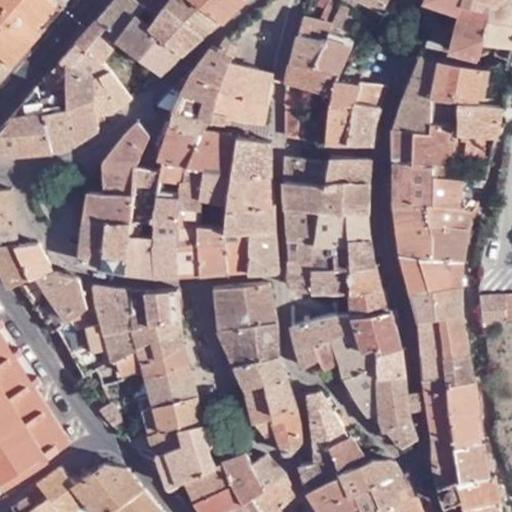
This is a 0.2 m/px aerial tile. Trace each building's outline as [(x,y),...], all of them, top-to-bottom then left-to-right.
[(0,0),(0,52),(1,54),(34,18),(30,13),(41,0),(0,0)] [(61,0),(41,0),(30,13),(34,18),(1,54),(12,64),(64,5),(61,1),(61,0)] [(121,35),(138,15),(118,0),(114,0),(100,16),(121,35)] [(118,0),(138,15),(147,4),(141,0),(118,0)] [(156,11),(165,1),(165,0),(141,0),(147,4),(156,11)] [(206,31),(222,16),(203,0),(165,0),(165,1),(206,31)] [(203,0),(222,16),(240,0),(203,0)] [(369,0),(384,9),(388,0),(369,0)] [(486,37),(494,0),(440,0),(463,8),(453,45),(482,54),(486,37)] [(511,0),(494,0),(486,37),(511,40),(511,0)] [(182,51),(206,31),(165,1),(156,11),(147,22),(182,51)] [(331,25),(307,14),(299,32),(291,62),(343,72),(354,43),(328,38),(329,33),(331,25)] [(160,69),(182,51),(147,22),(138,15),(121,35),(118,38),(142,56),(160,69)] [(103,59),(118,38),(121,35),(100,16),(80,39),(103,59)] [(356,38),(329,33),(328,38),(354,43),(356,38)] [(224,85),(230,59),(232,51),(238,39),(225,34),(220,46),(213,44),(194,65),(189,74),(224,85)] [(112,110),(130,95),(125,83),(122,77),(103,59),(80,39),(63,58),(65,70),(97,77),(97,111),(112,110)] [(437,93),(440,55),(424,52),(408,94),(437,93)] [(0,77),(12,64),(1,54),(0,55),(0,77)] [(482,65),(440,55),(437,93),(465,99),(478,100),(482,65)] [(139,87),(160,69),(142,56),(129,73),(139,87)] [(98,127),(97,111),(97,77),(65,70),(63,58),(46,78),(48,89),(67,81),(79,140),(98,127)] [(275,72),(230,59),(224,85),(245,93),(241,116),(267,120),(275,72)] [(343,72),(291,62),(288,82),(311,85),(337,89),(341,80),(343,72)] [(245,93),(224,85),(189,74),(187,78),(180,76),(159,103),(176,109),(207,119),(226,122),(228,114),(241,116),(245,93)] [(70,144),(79,140),(67,81),(48,89),(46,78),(41,84),(53,148),(70,144)] [(362,85),(344,81),(341,80),(337,89),(328,138),(350,141),(359,103),(383,104),(390,83),(363,80),(362,85)] [(306,115),(311,85),(288,82),(285,114),(306,115)] [(0,149),(20,151),(53,148),(41,84),(0,131),(0,149)] [(436,116),(437,93),(408,94),(398,123),(436,124),(436,116)] [(465,99),(437,93),(436,116),(461,119),(465,99)] [(478,100),(465,99),(461,119),(458,126),(496,133),(502,102),(478,100)] [(378,120),(383,104),(359,103),(350,141),(375,143),(378,120)] [(203,129),(207,119),(176,109),(172,120),(203,129)] [(108,157),(108,186),(134,194),(137,163),(134,162),(149,132),(138,120),(108,157)] [(188,163),(203,129),(172,120),(168,121),(159,158),(163,159),(188,163)] [(436,124),(398,123),(399,158),(434,163),(434,145),(436,124)] [(454,139),(458,126),(436,124),(434,145),(458,153),(459,139),(454,139)] [(228,134),(203,129),(188,163),(205,166),(204,183),(219,185),(222,168),(228,134)] [(247,139),(228,134),(222,168),(272,173),(272,141),(247,139)] [(458,181),(458,153),(434,145),(434,163),(434,179),(458,181)] [(331,177),(371,181),(374,157),(332,154),(332,160),(287,153),(286,177),(330,183),(331,177)] [(434,205),(434,179),(434,163),(399,158),(398,203),(434,205)] [(205,166),(188,163),(163,159),(160,173),(161,173),(160,177),(183,181),(204,183),(205,166)] [(131,220),(155,224),(159,188),(160,177),(161,173),(160,173),(137,163),(134,194),(131,220)] [(219,185),(204,183),(203,197),(223,198),(224,204),(274,202),(272,173),(222,168),(219,185)] [(371,212),(371,181),(331,177),(330,183),(286,177),(288,203),(324,207),(371,212)] [(460,208),(462,182),(458,181),(434,179),(434,205),(443,206),(460,208)] [(203,197),(204,183),(183,181),(180,193),(178,205),(199,207),(203,197)] [(111,221),(131,225),(131,220),(134,194),(108,186),(91,189),(87,216),(111,221)] [(158,272),(180,271),(176,221),(178,205),(180,193),(159,188),(155,224),(156,237),(158,272)] [(0,246),(20,244),(13,189),(0,190),(0,246)] [(275,230),(274,202),(224,204),(224,224),(225,229),(249,229),(275,230)] [(321,237),(324,207),(288,203),(292,256),(318,263),(321,237)] [(439,253),(442,229),(443,206),(434,205),(398,203),(403,245),(439,253)] [(180,271),(198,270),(199,224),(199,207),(178,205),(176,221),(180,271)] [(477,210),(472,210),(460,208),(443,206),(442,229),(467,232),(477,210)] [(372,235),(371,212),(324,207),(321,237),(372,235)] [(83,258),(104,263),(111,221),(87,216),(86,228),(83,258)] [(104,263),(128,268),(131,234),(131,225),(111,221),(104,263)] [(225,229),(224,224),(199,224),(198,270),(224,267),(225,229)] [(224,267),(247,270),(249,229),(225,229),(224,267)] [(276,269),(275,230),(249,229),(247,270),(276,269)] [(463,259),(467,232),(442,229),(439,253),(463,259)] [(128,268),(158,272),(156,237),(131,234),(128,268)] [(374,260),(372,235),(321,237),(318,263),(314,286),(354,289),(354,263),(374,260)] [(39,241),(20,244),(32,277),(40,274),(55,267),(39,241)] [(32,277),(20,244),(0,246),(0,258),(10,285),(32,277)] [(460,282),(463,259),(439,253),(403,245),(413,286),(460,282)] [(314,286),(318,263),(292,256),(292,284),(314,286)] [(377,259),(374,260),(354,263),(354,289),(383,285),(377,259)] [(82,275),(55,267),(40,274),(70,315),(88,298),(83,280),(82,275)] [(96,281),(83,280),(88,298),(91,306),(102,303),(96,281)] [(223,327),(277,320),(272,280),(218,282),(221,327),(223,327)] [(132,286),(96,281),(102,303),(105,313),(111,339),(115,352),(118,351),(138,337),(136,320),(132,286)] [(462,310),(460,282),(413,286),(421,315),(462,310)] [(383,285),(354,289),(353,310),(355,310),(369,309),(389,306),(383,285)] [(151,287),(132,286),(136,320),(153,318),(151,287)] [(181,286),(151,287),(153,318),(181,315),(181,286)] [(503,316),(511,315),(511,288),(500,290),(503,316)] [(492,318),(503,316),(500,290),(489,291),(492,318)] [(476,303),(480,320),(492,318),(489,291),(476,292),(476,303)] [(393,306),(389,306),(369,309),(383,352),(403,344),(393,306)] [(383,352),(369,309),(355,310),(359,322),(371,357),(383,352)] [(355,310),(353,310),(344,311),(336,312),(296,323),(298,341),(308,362),(323,353),(318,338),(359,322),(355,310)] [(475,378),(462,310),(421,315),(426,374),(448,376),(475,378)] [(111,339),(105,313),(89,317),(96,344),(111,339)] [(153,318),(136,320),(138,337),(153,327),(161,348),(185,339),(181,315),(153,318)] [(511,315),(503,316),(492,318),(480,320),(494,385),(489,387),(491,411),(506,471),(511,499),(511,315)] [(281,351),(277,320),(223,327),(237,359),(281,351)] [(374,364),(371,357),(359,322),(318,338),(323,353),(326,362),(342,356),(347,373),(374,364)] [(153,327),(138,337),(148,372),(191,363),(185,339),(161,348),(153,327)] [(0,486),(72,439),(0,330),(0,486)] [(148,372),(138,337),(118,351),(123,372),(117,373),(119,380),(148,372)] [(411,402),(403,344),(383,352),(371,357),(374,364),(389,402),(381,407),(383,423),(384,428),(392,427),(405,443),(419,433),(413,416),(411,402)] [(287,374),(281,351),(237,359),(249,386),(287,374)] [(199,390),(191,363),(148,372),(154,394),(157,405),(199,390)] [(370,412),(381,407),(389,402),(374,364),(347,373),(346,375),(370,412)] [(297,402),(287,374),(249,386),(257,419),(266,432),(281,427),(274,409),(297,402)] [(448,376),(426,374),(430,407),(437,434),(457,436),(448,376)] [(481,438),(475,378),(448,376),(457,436),(481,438)] [(315,444),(350,433),(336,406),(323,388),(309,391),(315,444)] [(205,418),(199,390),(157,405),(148,408),(154,430),(205,418)] [(157,405),(154,394),(141,399),(148,408),(157,405)] [(300,414),(297,402),(274,409),(281,427),(281,437),(286,450),(291,450),(302,438),(300,414)] [(207,429),(205,418),(154,430),(154,432),(160,452),(207,429)] [(211,448),(207,429),(160,452),(170,484),(184,476),(217,459),(211,448)] [(354,433),(350,433),(315,444),(319,458),(303,461),(310,486),(345,469),(367,458),(354,433)] [(463,475),(457,436),(437,434),(436,435),(438,454),(435,453),(438,481),(463,475)] [(488,471),(481,438),(457,436),(463,475),(488,471)] [(268,450),(255,459),(269,479),(287,469),(268,450)] [(251,452),(226,457),(238,474),(251,491),(259,486),(269,479),(255,459),(251,452)] [(376,456),(367,458),(345,469),(355,486),(404,469),(397,458),(392,455),(376,456)] [(226,457),(217,459),(184,476),(198,496),(238,474),(226,457)] [(104,511),(113,506),(143,485),(128,467),(108,459),(74,480),(63,464),(37,481),(51,498),(61,511),(70,511),(86,499),(97,511),(104,511)] [(409,467),(404,469),(355,486),(369,511),(392,511),(418,489),(409,467)] [(287,469),(269,479),(259,486),(278,508),(297,491),(287,469)] [(345,469),(310,486),(326,511),(369,511),(355,486),(345,469)] [(494,470),(488,471),(463,475),(466,495),(468,511),(486,511),(485,500),(499,498),(494,470)] [(238,474),(198,496),(209,511),(216,511),(251,491),(238,474)] [(466,495),(463,475),(438,481),(447,502),(466,495)] [(118,511),(158,511),(162,509),(143,485),(113,506),(118,511)] [(259,486),(251,491),(216,511),(273,511),(278,508),(259,486)] [(427,511),(418,489),(392,511),(427,511)] [(61,511),(51,498),(31,511),(61,511)] [(97,511),(86,499),(70,511),(97,511)]
